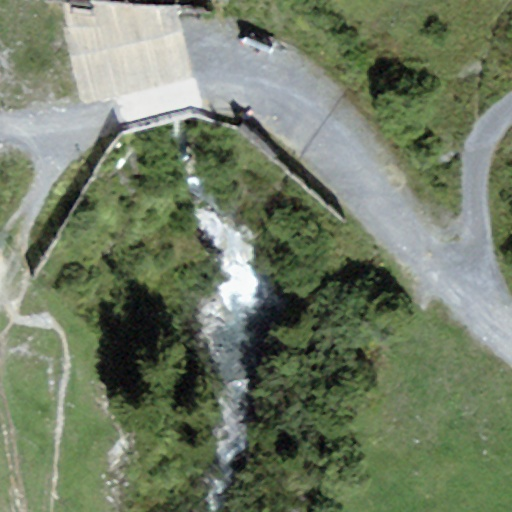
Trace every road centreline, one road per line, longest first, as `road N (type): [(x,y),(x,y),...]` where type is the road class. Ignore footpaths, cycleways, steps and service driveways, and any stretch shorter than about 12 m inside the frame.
road 1 (track): [(87,124),(183,102),(262,114),(487,306)]
road 2 (track): [(487,306),(467,243),(477,142),(493,118),(511,108)]
